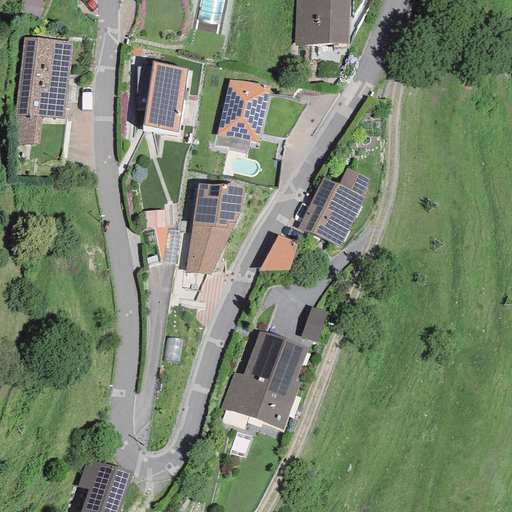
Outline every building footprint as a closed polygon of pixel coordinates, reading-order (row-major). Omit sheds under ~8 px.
[(42,0),(21,0),(20,13),(41,15),(42,0)] [(348,0),(294,0),(295,46),(349,45),(348,0)] [(71,43),(23,38),(15,114),(41,117),(64,119),(71,43)] [(187,69),(152,61),(151,67),(137,67),(137,108),(145,108),(142,126),(177,133),(187,69)] [(269,86),(229,80),(213,146),(247,152),(249,142),(257,144),(269,86)] [(38,146),(41,117),(15,114),(11,143),(38,146)] [(368,180),(346,168),(338,185),(323,178),(297,227),(338,248),(364,199),(360,196),(368,180)] [(243,188),(197,183),(185,273),(210,275),(243,208),(243,188)] [(163,225),(162,209),(146,209),(147,226),(163,225)] [(297,242),(277,236),(257,272),(288,269),(297,242)] [(327,313),(310,307),(299,336),(316,342),(327,313)] [(307,349),(258,332),(243,375),(233,371),(220,408),(283,431),(300,384),(295,382),(307,349)] [(119,511),(132,474),(86,459),(77,486),(88,490),(80,511),(119,511)]
